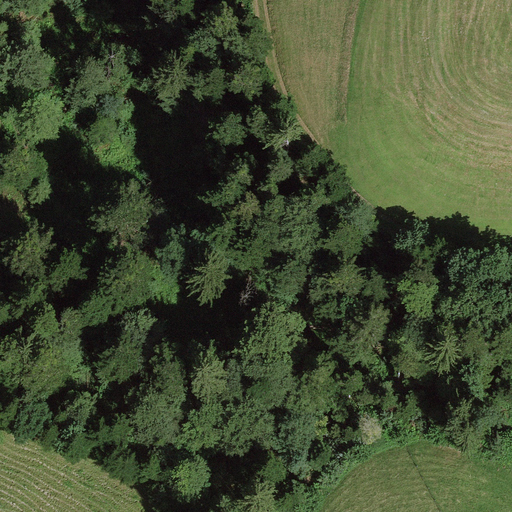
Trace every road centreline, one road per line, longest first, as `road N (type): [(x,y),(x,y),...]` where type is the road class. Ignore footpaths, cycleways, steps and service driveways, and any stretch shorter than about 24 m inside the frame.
road 1 (track): [(0,110),(105,240),(146,276)]
road 2 (track): [(310,138),(278,86),(259,0)]
